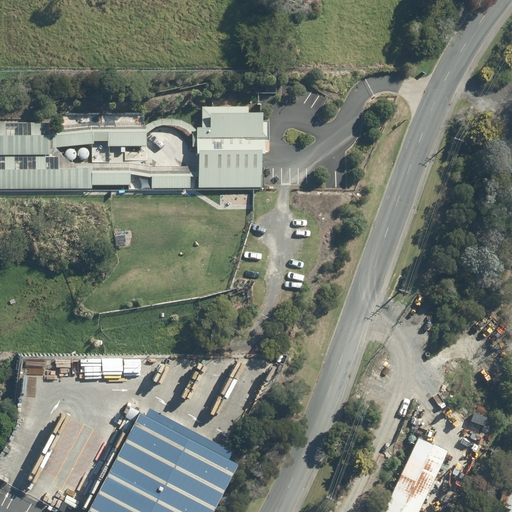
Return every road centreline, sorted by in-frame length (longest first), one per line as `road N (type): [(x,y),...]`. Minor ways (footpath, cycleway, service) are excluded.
road 1 (unclassified): [(277,511),(444,87),(498,0)]
road 2 (unknown): [(279,149),(317,147),(334,137),(356,95),(374,81),(438,102)]
